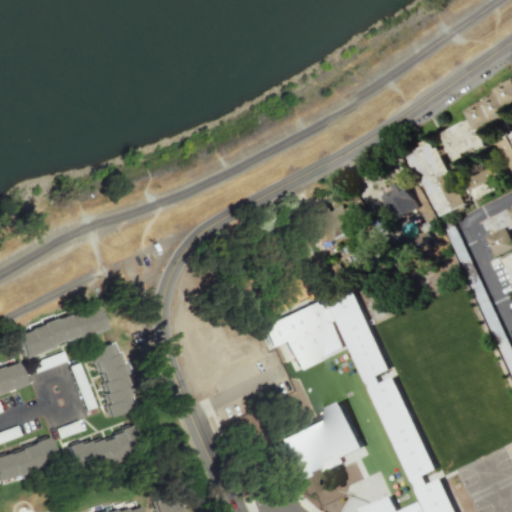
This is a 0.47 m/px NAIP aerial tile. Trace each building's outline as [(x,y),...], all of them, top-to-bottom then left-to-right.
[(441,132),(453,159),(487,144),(480,128),(511,114),(509,108),(511,106),(511,79),(497,86),(501,93),(466,108),(471,118),(441,132)] [(511,133),(498,139),(511,172),(511,171),(511,133)] [(438,217),(465,205),(435,139),(409,150),(438,217)] [(506,185),(498,165),(467,178),(476,198),(506,185)] [(380,192),(396,219),(418,206),(403,179),(380,192)] [(358,224),(351,211),(347,214),(342,204),(321,216),(324,222),(311,230),(320,245),(358,224)] [(511,250),(511,211),(511,209),(484,221),(498,256),(511,250)] [(435,242),(426,230),(407,245),(417,257),(435,242)] [(411,505),(397,510),(391,496),(360,508),(361,511),(456,511),(444,477),(427,483),(423,475),(430,472),(361,286),(260,324),(268,346),(283,341),(294,368),(353,347),(411,505)] [(13,335),(23,358),(104,325),(94,301),(13,335)] [(85,350),(103,416),(132,408),(114,342),(85,350)] [(0,390),(22,383),(14,361),(0,366),(0,365),(0,390)] [(273,437),(289,477),(320,464),(322,471),(342,463),(340,457),(362,448),(344,402),(317,412),(319,419),(273,437)] [(63,447),(71,471),(131,452),(124,428),(63,447)] [(0,452),(0,479),(53,468),(47,442),(0,452)] [(137,511),(134,500),(97,511),(137,511)]
